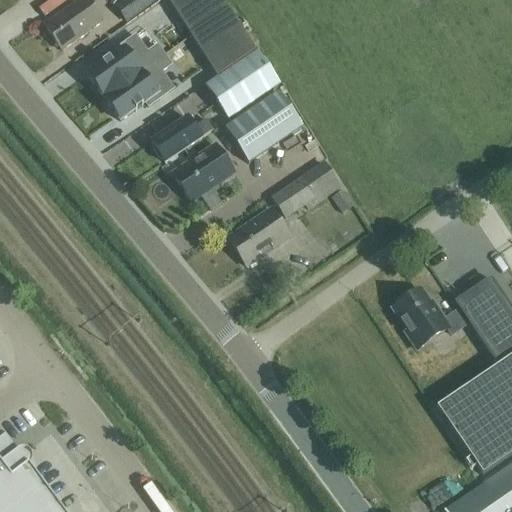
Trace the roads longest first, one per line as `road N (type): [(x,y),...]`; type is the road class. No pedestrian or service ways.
road 1 (tertiary): [(243,358),(0,67)]
road 2 (unclassified): [(511,172),(243,358)]
road 3 (tertiary): [(359,511),(243,358)]
road 4 (unclassified): [(158,511),(50,369)]
